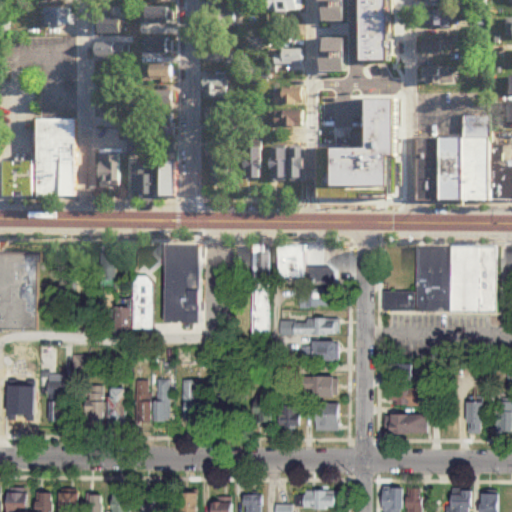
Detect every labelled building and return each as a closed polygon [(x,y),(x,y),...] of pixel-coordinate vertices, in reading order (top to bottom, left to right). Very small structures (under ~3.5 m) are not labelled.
[(269,0),(270,13),(302,13),(301,0),(269,0)] [(369,0),(333,0),(335,146),(371,146),(369,0)] [(388,21),(390,21),(390,13),(392,13),(392,0),(361,0),(361,2),(359,2),(359,20),(362,20),(362,35),(359,35),(360,53),(362,53),(362,61),(389,61),(389,56),(394,55),(394,39),(391,39),(391,32),(388,32),(388,21)] [(73,28),(73,10),(45,10),(45,28),(73,28)] [(206,29),(237,29),(237,11),(206,11),(206,29)] [(454,29),(454,12),(424,12),(424,29),(454,29)] [(454,54),(454,39),(424,39),(424,54),(454,54)] [(267,43),(251,43),(251,86),(267,86),(267,43)] [(206,63),(235,63),(235,46),(206,46),(206,63)] [(98,63),(124,63),(124,52),(98,52),(98,63)] [(275,67),(304,67),(304,52),(275,52),(275,67)] [(144,84),(173,84),(173,68),(144,68),(144,84)] [(454,86),(454,69),(425,69),(425,86),(454,86)] [(229,100),(229,79),(205,79),(205,100),(229,100)] [(274,106),(305,106),(305,87),(274,87),(274,106)] [(156,111),(173,111),(173,94),(156,94),(156,111)] [(99,96),(99,118),(121,118),(121,96),(99,96)] [(208,111),(208,130),(233,130),(233,111),(208,111)] [(271,129),(304,130),(304,114),(272,113),(271,129)] [(511,202),(511,162),(504,163),(504,154),(492,154),(492,118),(465,118),(465,140),(419,140),(419,203),(511,202)] [(38,122),(38,198),(77,198),(76,122),(38,122)] [(174,139),(174,123),(141,123),(141,139),(174,139)] [(141,145),(131,145),(131,157),(141,157),(141,145)] [(234,182),(234,148),(215,148),(215,182),(234,182)] [(248,181),(264,181),(264,150),(248,150),(248,181)] [(273,151),(273,185),(287,185),(287,151),(273,151)] [(306,151),(291,151),(291,184),(306,184),(306,151)] [(122,153),(100,153),(100,189),(122,189),(122,153)] [(7,197),(36,197),(36,163),(7,163),(7,197)] [(163,199),(177,198),(177,165),(162,165),(163,199)] [(133,167),(133,198),(155,198),(155,167),(133,167)] [(169,246),(167,323),(202,323),(203,246),(169,246)] [(273,247),(257,247),(257,285),(273,285),(273,247)] [(303,308),(340,308),(340,288),(336,288),(336,269),(308,269),(308,248),(281,247),(281,284),(303,284),(303,308)] [(498,312),(498,248),(419,248),(419,292),(385,292),(385,312),(498,312)] [(104,284),(119,284),(119,249),(104,249),(104,284)] [(0,329),(41,329),(41,256),(0,255),(0,329)] [(155,329),(155,275),(136,275),(136,329),(155,329)] [(131,328),(131,308),(118,308),(118,328),(131,328)] [(243,332),(252,333),(252,314),(243,314),(243,332)] [(283,336),(341,336),(341,320),(283,320),(283,336)] [(314,362),(341,362),(341,342),(314,342),(314,349),(305,349),(305,356),(314,356),(314,362)] [(306,398),(339,398),(339,378),(306,378),(306,398)] [(185,421),(205,421),(205,379),(185,379),(185,421)] [(139,422),(153,422),(153,380),(139,380),(139,422)] [(158,422),(172,422),(172,380),(158,380),(158,422)] [(50,422),(67,422),(67,383),(50,383),(50,422)] [(18,424),(36,424),(36,387),(18,387),(18,424)] [(105,387),(89,387),(89,424),(105,424),(105,387)] [(128,389),(112,389),(112,423),(128,423),(128,389)] [(426,389),(393,389),(393,406),(426,406),(426,389)] [(220,395),(220,423),(237,423),(237,395),(220,395)] [(257,424),(275,424),(275,395),(257,395),(257,424)] [(511,402),(498,403),(498,434),(511,433),(511,402)] [(470,434),(484,434),(484,403),(470,403),(470,434)] [(319,431),(341,431),(341,404),(319,404),(319,431)] [(283,406),(283,428),(303,428),(303,406),(283,406)] [(429,415),(393,415),(393,434),(429,434),(429,415)] [(404,511),(404,488),(385,488),(384,511),(404,511)] [(425,511),(426,489),(410,489),(409,511),(425,511)] [(10,511),(29,511),(29,490),(10,490),(10,511)] [(305,509),(339,509),(339,491),(305,491),(305,509)] [(454,491),(454,511),(472,511),(473,491),(454,491)] [(54,511),(54,493),(40,493),(40,511),(54,511)] [(81,511),(81,493),(61,493),(61,511),(81,511)] [(164,511),(165,493),(147,493),(147,511),(164,511)] [(182,494),(181,511),(200,511),(200,494),(182,494)] [(89,511),(103,511),(104,495),(89,495),(89,511)] [(132,511),(133,495),(116,495),(115,511),(132,511)] [(500,511),(501,495),(484,495),(483,511),(500,511)] [(263,511),(263,496),(248,496),(247,511),(263,511)] [(233,511),(234,501),(215,501),(214,511),(233,511)]
